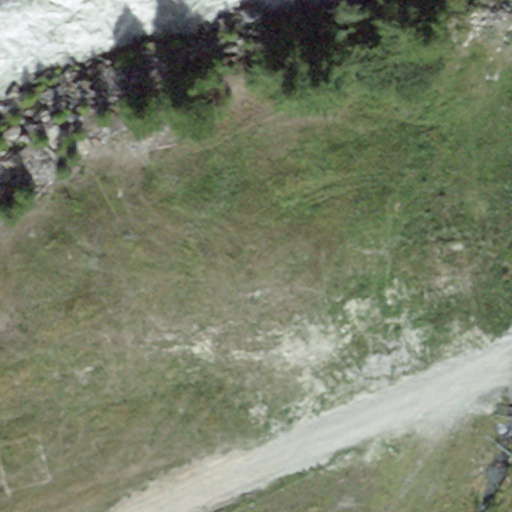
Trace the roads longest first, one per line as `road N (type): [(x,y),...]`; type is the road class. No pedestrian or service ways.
road 1 (track): [(511,368),(425,389),(236,471),(163,511)]
road 2 (track): [(425,389),(383,511)]
